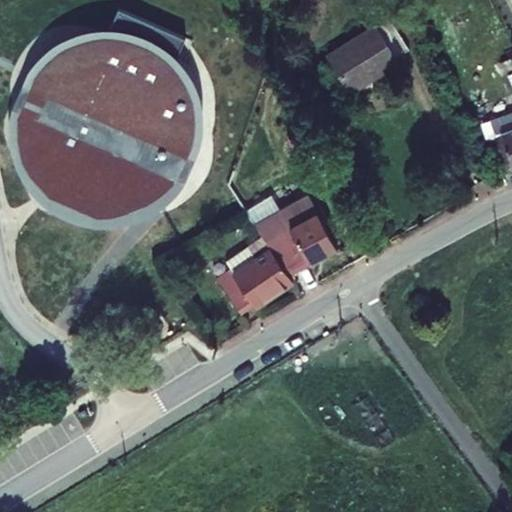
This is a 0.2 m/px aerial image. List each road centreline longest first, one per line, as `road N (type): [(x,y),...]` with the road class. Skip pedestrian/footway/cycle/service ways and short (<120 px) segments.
road 1 (unclassified): [(356,287),(0,505)]
road 2 (unclassified): [(356,287),(511,503)]
road 3 (unclassified): [(511,202),(356,287)]
